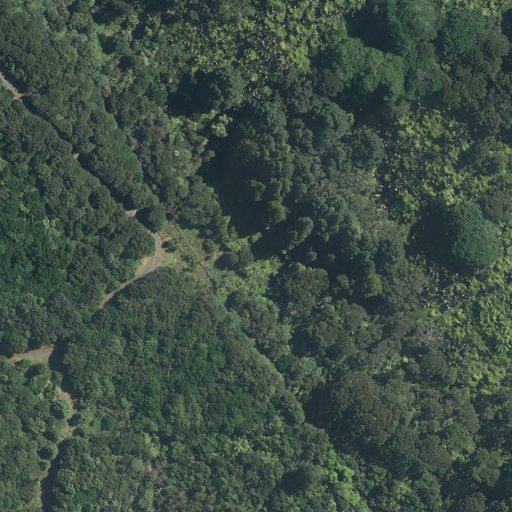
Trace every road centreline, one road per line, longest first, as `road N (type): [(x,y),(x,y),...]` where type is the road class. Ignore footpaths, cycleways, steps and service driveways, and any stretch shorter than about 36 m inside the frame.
road 1 (track): [(46,360),(90,315),(127,294),(163,249),(141,208),(0,69)]
road 2 (track): [(0,345),(51,361),(71,389),(50,511)]
